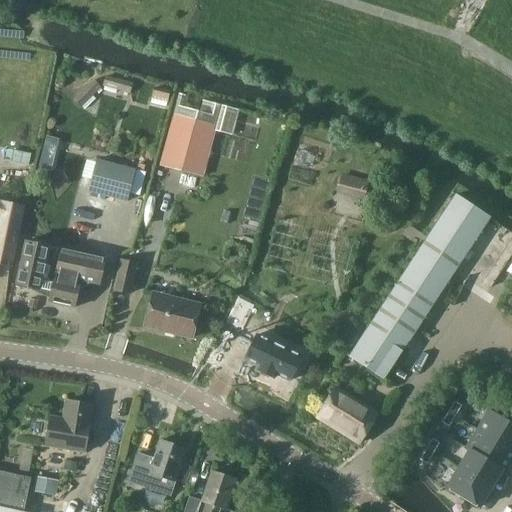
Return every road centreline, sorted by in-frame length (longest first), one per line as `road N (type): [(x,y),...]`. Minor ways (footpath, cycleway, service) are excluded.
road 1 (tertiary): [(384,511),(137,374),(0,353)]
road 2 (unknown): [(85,366),(122,235)]
